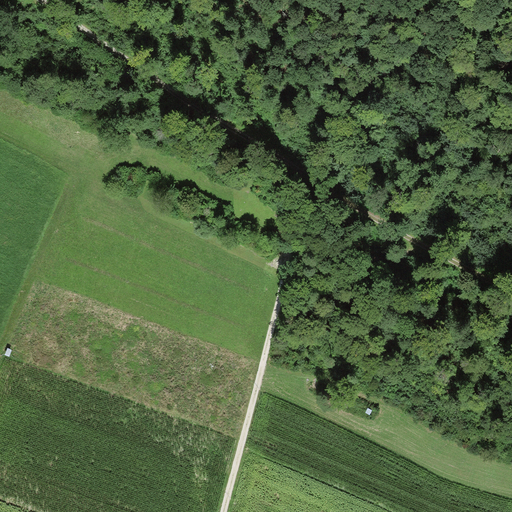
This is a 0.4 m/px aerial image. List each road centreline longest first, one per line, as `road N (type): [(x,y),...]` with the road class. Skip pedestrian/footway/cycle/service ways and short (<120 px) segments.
road 1 (track): [(39,0),(255,146),(417,245),(511,292)]
road 2 (track): [(223,511),(282,291)]
